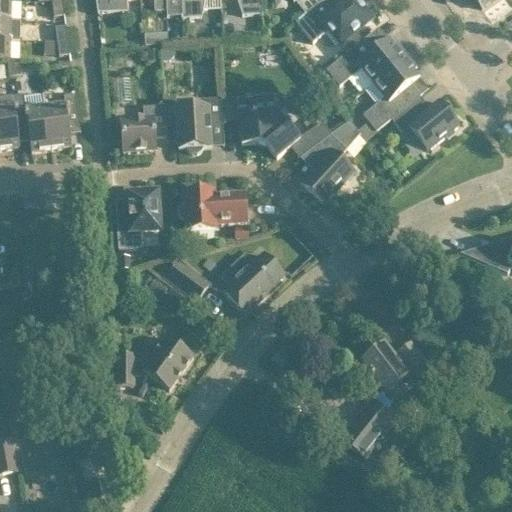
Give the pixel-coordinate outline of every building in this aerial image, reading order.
[(95,0),(97,17),(127,15),(126,3),(141,2),(140,0),(95,0)] [(166,20),(181,20),(182,20),(180,0),(140,0),(141,2),(153,1),(154,15),(166,14),(166,20)] [(180,0),(182,20),(181,20),(181,22),(201,21),(205,1),(215,0),(180,0)] [(235,0),(242,19),(262,18),(260,0),(235,0)] [(290,0),(305,18),(327,0),(290,0)] [(305,18),(295,25),(312,47),(329,33),(340,47),(371,21),(359,7),(355,3),(353,0),(348,0),(339,7),(333,0),(327,0),(305,18)] [(498,0),(472,0),(482,12),(498,0)] [(20,5),(11,5),(0,4),(0,23),(20,24),(20,5)] [(54,20),(64,19),(62,4),(52,5),(54,20)] [(20,44),(20,24),(0,23),(0,43),(10,44),(20,44)] [(57,45),(68,43),(66,29),(55,31),(57,45)] [(224,38),(224,46),(263,44),(263,36),(254,36),(254,35),(234,36),(234,37),(224,38)] [(326,73),(316,81),(323,90),(333,83),(339,90),(353,79),(364,94),(373,87),(407,59),(397,47),(393,49),(388,42),(381,47),(372,36),(326,73)] [(152,37),(144,38),(144,49),(152,49),(152,37)] [(9,64),(10,44),(0,43),(0,64),(7,64),(9,64)] [(59,59),(70,58),(68,43),(57,45),(44,45),(46,59),(59,59)] [(159,52),(145,52),(146,64),(159,63),(159,52)] [(173,52),(162,53),(162,64),(169,64),(174,59),(173,52)] [(407,59),(373,87),(384,101),(362,119),(369,127),(358,135),(360,138),(366,145),(376,136),(391,123),(419,101),(422,98),(413,87),(419,81),(414,74),(417,72),(407,59)] [(19,65),(9,64),(7,64),(9,80),(21,78),(19,65)] [(69,137),(80,136),(75,97),(63,99),(64,106),(56,107),(56,108),(45,109),(48,134),(51,154),(71,151),(69,137)] [(25,112),(24,100),(23,98),(0,100),(0,154),(19,152),(17,138),(28,136),(28,132),(25,112)] [(31,157),(51,154),(48,134),(45,109),(44,109),(43,98),(24,100),(25,112),(28,132),(28,136),(31,157)] [(427,155),(428,154),(444,141),(448,142),(454,137),(453,134),(458,130),(438,105),(429,112),(419,101),(391,123),(402,136),(408,131),(427,155)] [(201,155),(203,151),(210,151),(209,131),(212,127),(222,127),(221,102),(194,103),(194,111),(176,112),(178,153),(186,152),(188,156),(192,158),(197,158),(201,155)] [(167,141),(164,109),(143,111),(144,123),(120,125),(123,157),(155,154),(154,142),(167,141)] [(238,117),(239,128),(241,148),(258,146),(266,149),(277,162),(290,151),(298,162),(306,157),(331,138),(322,126),(300,142),(289,129),(288,129),(275,114),(255,116),(238,117)] [(331,138),(306,157),(319,168),(301,187),(324,208),(353,175),(338,162),(346,153),(360,138),(358,135),(349,124),(331,138)] [(118,254),(143,253),(142,237),(160,235),(157,198),(154,198),(154,194),(140,195),(140,199),(128,199),(128,203),(115,204),(118,254)] [(182,223),(185,223),(186,234),(216,233),(216,229),(246,227),(244,196),(214,198),(214,194),(183,196),(184,207),(181,208),(178,211),(178,220),(182,223)] [(246,232),(234,232),(234,242),(246,242),(246,232)] [(511,241),(510,243),(498,273),(507,276),(510,268),(511,269),(511,241)] [(242,275),(221,295),(244,320),(266,300),(264,299),(284,280),(264,258),(244,277),(242,275)] [(128,261),(117,262),(118,273),(129,273),(128,261)] [(171,274),(163,268),(157,277),(165,282),(164,283),(196,307),(210,288),(179,264),(171,274)] [(147,278),(140,287),(146,291),(152,282),(147,278)] [(155,283),(147,293),(159,301),(166,291),(155,283)] [(118,359),(117,391),(133,391),(133,379),(140,379),(143,376),(169,395),(193,361),(165,341),(147,367),(141,363),(134,363),(134,359),(118,359)] [(365,400),(339,442),(364,464),(396,427),(381,413),(432,375),(411,348),(393,361),(384,348),(362,365),(382,391),(369,401),(365,400)] [(43,407),(58,406),(57,380),(41,380),(43,407)] [(27,401),(12,405),(18,436),(34,433),(27,401)] [(0,439),(0,477),(16,475),(9,438),(0,439)]
